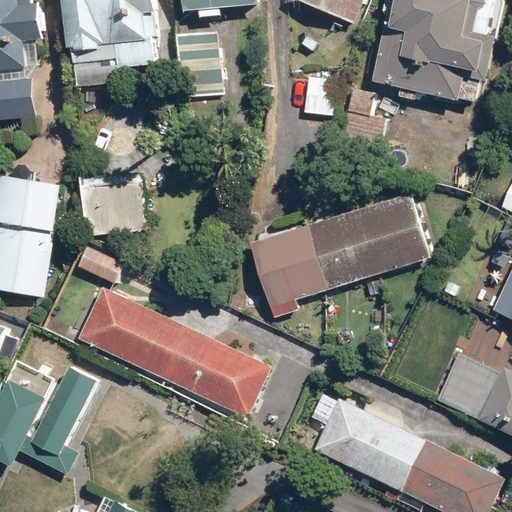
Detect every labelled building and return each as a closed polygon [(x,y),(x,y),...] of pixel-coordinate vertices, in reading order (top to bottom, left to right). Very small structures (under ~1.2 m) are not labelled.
[(0,0),(0,70),(29,68),(27,41),(49,39),(46,4),(25,6),(24,0),(0,0)] [(67,0),(73,50),(77,50),(79,69),(118,66),(119,68),(159,65),(156,36),(160,36),(158,12),(160,12),(158,0),(67,0)] [(262,0),(186,0),(187,12),(263,5),(262,0)] [(366,0),(306,0),(356,22),(366,0)] [(395,0),(376,82),(462,102),(468,78),(490,84),(501,39),(479,34),(485,10),(491,5),(487,0),(395,0)] [(221,30),(179,34),(185,98),(227,94),(221,30)] [(344,79),(311,75),(307,112),(339,116),(344,79)] [(37,77),(0,79),(0,120),(40,117),(37,77)] [(377,94),(355,89),(341,151),(380,160),(389,118),(372,114),(377,94)] [(147,174),(84,179),(89,236),(152,230),(147,174)] [(67,186),(4,176),(0,198),(0,220),(2,221),(0,235),(0,289),(48,298),(67,186)] [(413,193),(255,242),(275,308),(434,259),(413,193)] [(127,263),(92,245),(82,265),(118,282),(127,263)] [(275,367),(107,287),(83,339),(251,418),(275,367)] [(0,364),(14,329),(0,323),(0,364)] [(439,360),(419,351),(409,372),(429,381),(439,360)] [(502,381),(465,363),(457,380),(453,378),(443,399),(484,419),(483,420),(511,433),(511,367),(509,366),(502,381)] [(76,365),(31,454),(76,477),(90,450),(70,440),(102,378),(76,365)] [(16,378),(0,409),(0,447),(20,458),(52,396),(16,378)] [(494,511),(510,479),(342,399),(317,450),(446,511),(494,511)] [(112,511),(68,511),(61,508),(59,511),(145,511),(119,499),(112,511)]
